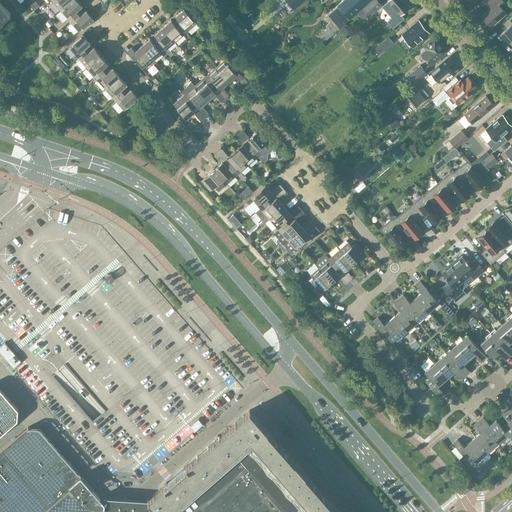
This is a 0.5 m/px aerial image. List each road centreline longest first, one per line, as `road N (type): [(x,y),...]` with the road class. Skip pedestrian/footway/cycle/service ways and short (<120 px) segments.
road 1 (secondary): [(439,511),(161,196),(108,165),(0,130)]
road 2 (secondary): [(0,159),(90,186),(167,232),(412,511)]
road 3 (residential): [(451,408),(436,408),(360,320),(357,309),(402,270)]
road 4 (residential): [(200,152),(106,43),(118,33)]
road 5 (residential): [(303,157),(257,104),(200,152)]
road 6 (residential): [(402,270),(511,186)]
road 7 (residential): [(511,95),(430,0)]
